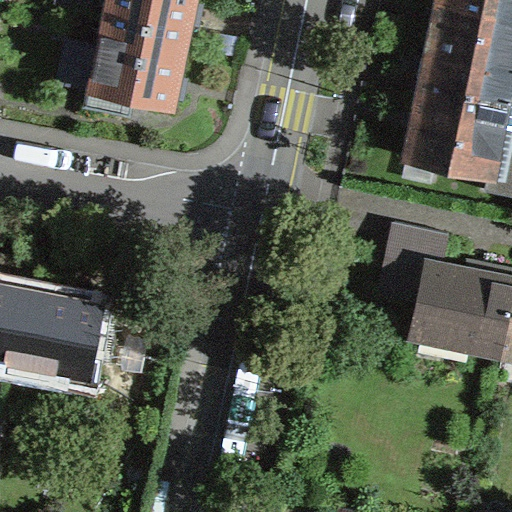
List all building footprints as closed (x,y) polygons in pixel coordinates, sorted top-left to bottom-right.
[(186,37),(194,0),(106,0),(101,28),(185,47),(186,37)] [(511,13),(447,0),(439,0),(430,45),(429,50),(511,67),(511,13)] [(511,0),(447,0),(511,13),(511,0)] [(185,47),(101,28),(86,102),(129,111),(133,95),(173,103),(174,96),(185,47)] [(511,121),(511,67),(429,50),(419,96),(418,102),(511,121)] [(511,121),(418,102),(410,138),(407,155),(487,172),(484,187),(511,193),(511,121)] [(502,345),(511,300),(511,267),(494,264),(468,259),(466,270),(441,264),(448,230),(394,219),(387,252),(426,260),(412,326),(502,345)] [(36,289),(41,262),(0,253),(0,392),(7,354),(88,369),(89,361),(101,301),(36,289)] [(511,300),(502,345),(511,347),(511,300)]
